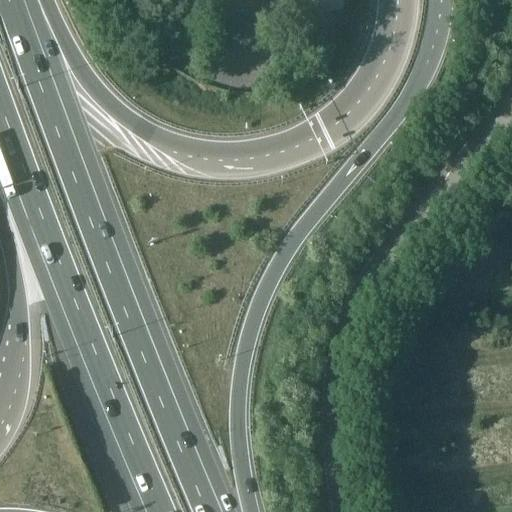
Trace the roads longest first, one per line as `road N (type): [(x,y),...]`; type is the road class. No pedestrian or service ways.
road 1 (motorway): [(242,511),(238,400),(250,333),(298,235),(414,92),(441,0)]
road 2 (motorway): [(213,511),(24,21)]
road 3 (motorway): [(398,0),(385,62),(347,114),(279,153),(243,160),(193,156),(152,137),(24,21)]
road 4 (unclassified): [(341,511),(329,388),(348,320),(391,250),(511,111)]
road 5 (motorway): [(10,152),(154,511)]
road 6 (motorway): [(10,152),(20,323),(0,408)]
